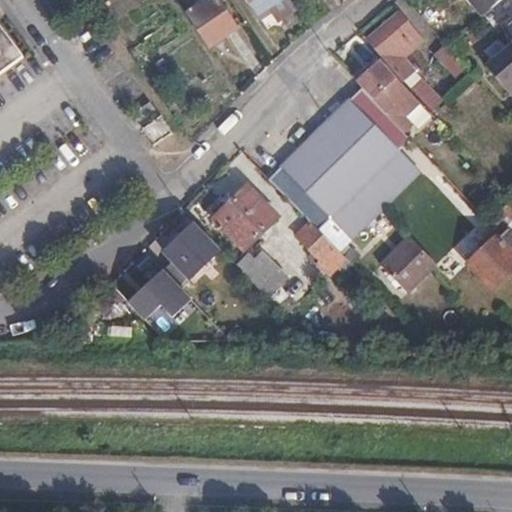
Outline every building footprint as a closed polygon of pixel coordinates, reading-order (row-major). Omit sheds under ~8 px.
[(209,43),(244,20),(230,0),(203,0),(188,11),(209,43)] [(246,0),(256,14),(277,0),(246,0)] [(456,0),(475,21),(492,7),(485,0),(456,0)] [(406,51),(423,37),(401,11),(370,39),(412,85),(425,73),(406,51)] [(511,13),(497,26),(511,44),(487,65),(511,96),(511,13)] [(0,79),(27,59),(0,22),(0,79)] [(454,75),(465,65),(447,45),(436,53),(454,75)] [(400,79),(380,59),(365,74),(358,81),(359,82),(363,86),(376,101),(384,93),(394,103),(410,90),(400,79)] [(359,68),(353,75),(358,81),(365,74),(359,68)] [(363,86),(349,100),(398,150),(410,138),(404,131),(390,116),(376,101),(363,86)] [(449,110),(428,86),(418,95),(440,119),(449,110)] [(161,113),(152,100),(130,114),(138,127),(161,113)] [(398,150),(349,100),(283,164),(352,235),(419,171),(398,150)] [(390,116),(404,131),(412,123),(399,108),(390,116)] [(173,131),(163,116),(144,128),(156,143),(173,131)] [(352,235),(283,164),(270,177),(312,221),(316,225),(336,246),(338,248),(352,235)] [(277,216),(246,185),(214,215),(244,247),(277,216)] [(498,228),(511,215),(511,198),(489,216),(498,228)] [(316,225),(312,221),(298,235),(315,253),(311,257),(319,263),(329,253),(336,246),(316,225)] [(219,251),(192,222),(164,249),(173,259),(166,267),(184,285),(219,251)] [(489,285),(511,265),(511,252),(496,234),(466,260),(489,285)] [(435,265),(407,236),(380,262),(407,291),(435,265)] [(265,246),(242,267),(270,298),(293,277),(265,246)] [(352,262),(338,248),(336,246),(329,253),(344,270),(352,262)] [(124,283),(147,307),(164,291),(140,267),(124,283)] [(106,317),(127,297),(112,283),(92,301),(106,317)] [(164,291),(147,307),(173,334),(187,320),(200,334),(217,318),(193,291),(178,305),(164,291)]
